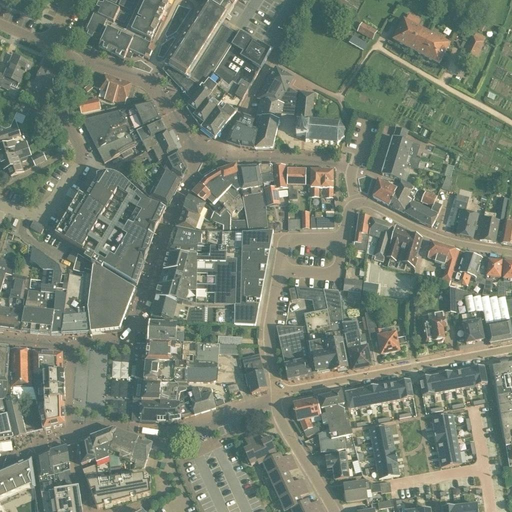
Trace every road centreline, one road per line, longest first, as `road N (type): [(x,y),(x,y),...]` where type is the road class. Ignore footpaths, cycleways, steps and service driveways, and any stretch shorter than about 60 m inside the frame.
road 1 (residential): [(77,62),(150,79),(194,150),(215,155),(269,61)]
road 2 (residential): [(0,202),(44,209),(81,160),(63,114),(77,62)]
road 3 (residential): [(414,367),(278,395)]
road 4 (residential): [(414,367),(410,304),(428,233)]
road 5 (residential): [(278,395),(278,417),(333,511)]
road 6 (residential): [(278,395),(267,338),(279,268)]
road 7 (residential): [(278,395),(159,434)]
